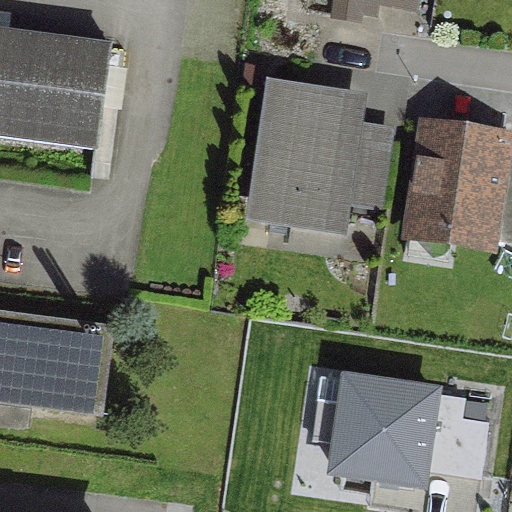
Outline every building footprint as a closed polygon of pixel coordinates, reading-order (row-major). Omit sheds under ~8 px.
[(0,140),(90,152),(104,47),(0,34),(0,140)] [(240,68),(238,86),(255,89),(257,70),(240,68)] [(351,101),(271,89),(257,188),(336,200),(351,101)] [(499,144),(420,132),(405,231),(484,243),(485,241),(511,245),(511,165),(496,164),(499,144)] [(0,317),(0,404),(95,417),(106,331),(0,317)] [(437,407),(347,393),(342,425),(327,422),(322,457),(337,459),(332,495),(421,508),(437,407)]
